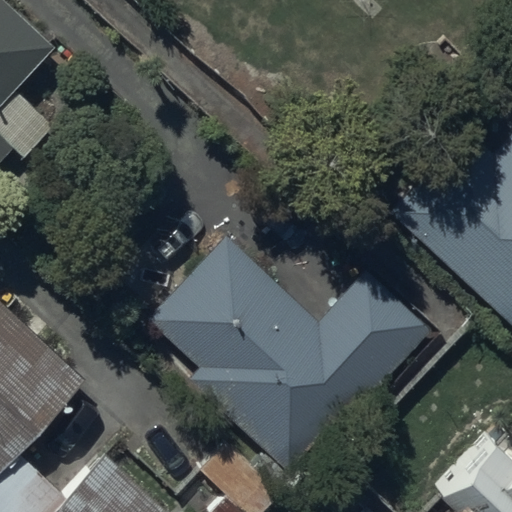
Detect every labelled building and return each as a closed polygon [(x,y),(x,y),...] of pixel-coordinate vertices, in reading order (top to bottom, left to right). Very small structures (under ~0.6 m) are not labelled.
[(49,45),(0,0),(0,156),(9,146),(23,158),(53,125),(11,87),(49,45)] [(511,318),(511,116),(487,144),(458,118),(383,199),(511,318)] [(434,329),(361,265),(317,314),(224,232),(148,317),(204,366),(193,379),(294,468),(359,396),(368,404),(434,329)] [(0,467),(82,381),(0,304),(0,467)] [(511,511),(511,459),(489,439),(436,495),(453,511),(511,511)] [(164,511),(101,453),(45,511),(164,511)]
